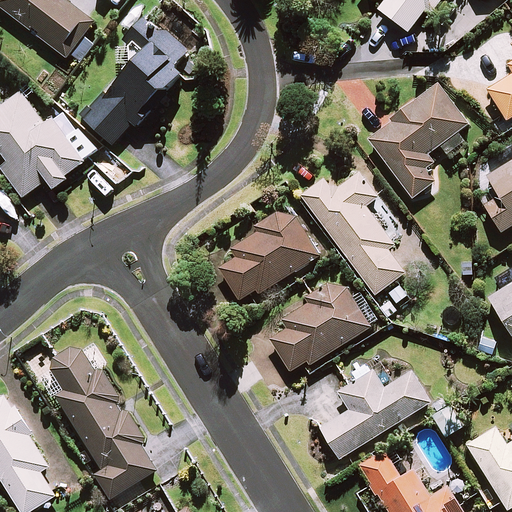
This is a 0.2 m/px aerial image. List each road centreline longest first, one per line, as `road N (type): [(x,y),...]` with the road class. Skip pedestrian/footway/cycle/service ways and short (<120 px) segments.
road 1 (residential): [(228,0),(258,48),(264,87),(254,137),(202,188),(117,238)]
road 2 (residential): [(280,511),(117,238)]
road 3 (residential): [(117,238),(59,270),(0,320)]
